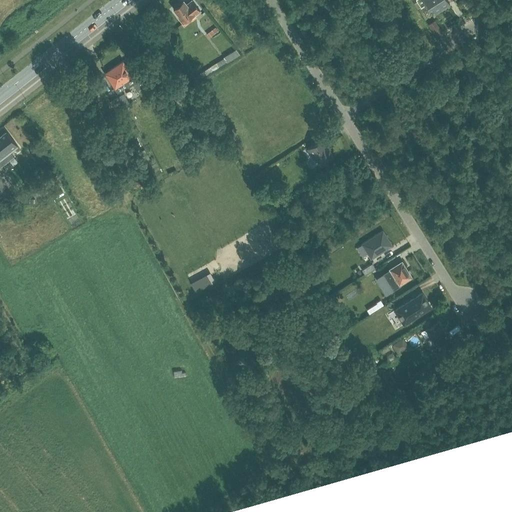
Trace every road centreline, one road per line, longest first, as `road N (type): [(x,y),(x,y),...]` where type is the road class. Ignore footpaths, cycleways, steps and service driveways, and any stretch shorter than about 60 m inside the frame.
road 1 (residential): [(465,309),(269,0)]
road 2 (secondary): [(124,0),(0,97)]
